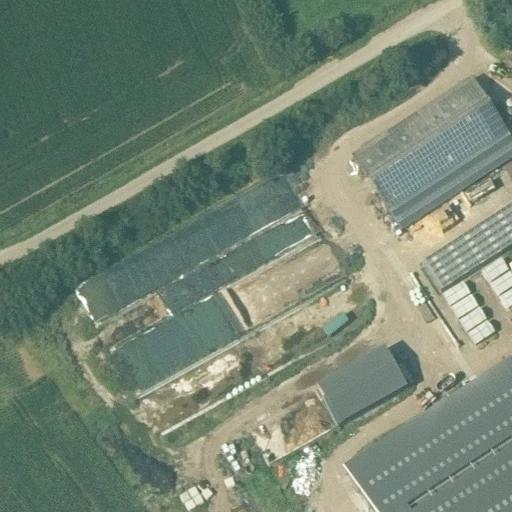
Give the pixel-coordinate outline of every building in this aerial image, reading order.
[(511,150),(469,86),(349,162),(397,235),(511,160),(511,150)] [(511,249),(511,210),(424,268),(441,295),(511,249)] [(309,277),(335,265),(323,241),(287,258),(293,272),(295,271),(292,264),(301,260),(309,277)] [(94,283),(77,289),(88,317),(98,313),(95,305),(101,303),(94,283)] [(511,329),(511,304),(502,310),(511,329)] [(139,384),(198,356),(182,323),(141,343),(143,348),(116,361),(136,403),(146,398),(139,384)] [(386,353),(316,392),(337,432),(408,392),(386,353)] [(511,511),(511,372),(349,477),(371,511),(511,511)] [(315,511),(305,491),(285,501),(291,511),(315,511)]
